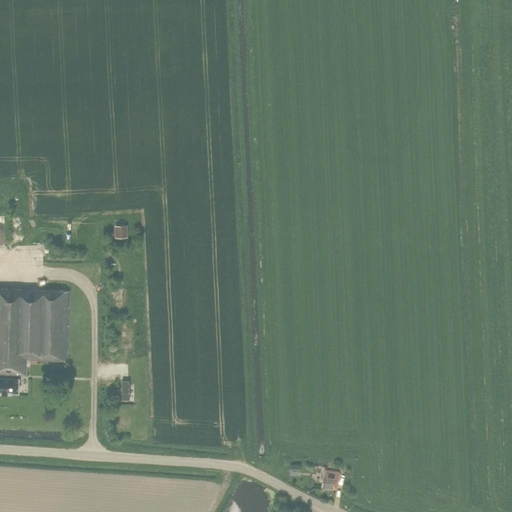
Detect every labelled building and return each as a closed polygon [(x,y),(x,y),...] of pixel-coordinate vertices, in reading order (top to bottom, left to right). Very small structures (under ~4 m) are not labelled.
[(115,237),(127,237),(127,225),(114,225),(115,237)] [(0,289),(0,391),(18,392),(19,375),(26,375),(26,365),(29,365),(29,359),(66,359),(67,290),(0,289)] [(122,345),(130,345),(130,327),(122,327),(122,345)] [(133,399),(132,379),(122,380),(123,399),(133,399)] [(336,489),(339,472),(324,469),(321,486),(336,489)]
